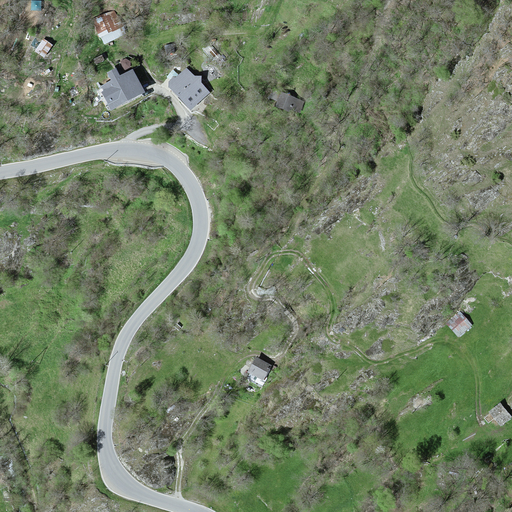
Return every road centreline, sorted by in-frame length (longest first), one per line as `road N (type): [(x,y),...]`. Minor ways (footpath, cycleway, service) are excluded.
road 1 (tertiary): [(0,171),(115,148),(163,155),(191,180),(201,237),(123,342),(104,436),(115,478),(192,511)]
road 2 (track): [(181,508),(179,479),(206,398),(246,349),(286,337),(296,319),(287,300),(255,297),(254,284),(285,243),(343,130)]
